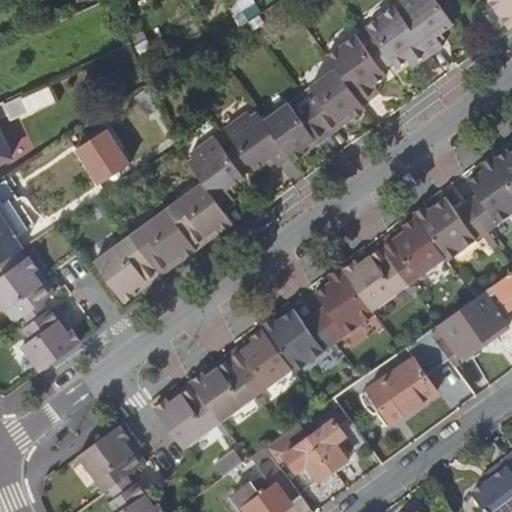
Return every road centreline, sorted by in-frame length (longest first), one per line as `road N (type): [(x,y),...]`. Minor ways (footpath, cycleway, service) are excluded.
road 1 (residential): [(0,437),(36,421),(511,79)]
road 2 (residential): [(511,393),(349,511)]
road 3 (unknown): [(173,480),(119,361)]
